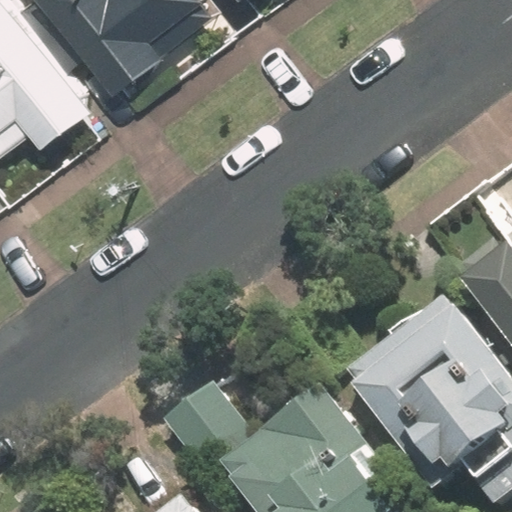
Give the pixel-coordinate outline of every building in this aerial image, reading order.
[(19,0),(0,0),(0,110),(66,60),(19,0)] [(81,0),(106,31),(147,0),(81,0)] [(511,254),(481,277),(511,319),(511,254)] [(511,367),(470,307),(467,302),(362,374),(366,379),(417,453),(430,444),(460,487),(475,477),(498,511),(506,511),(511,508),(511,367)] [(233,380),(182,422),(189,431),(255,511),(414,511),(391,484),(406,472),(332,382),(274,430),(240,388),(233,380)] [(213,511),(203,497),(181,511),(213,511)]
